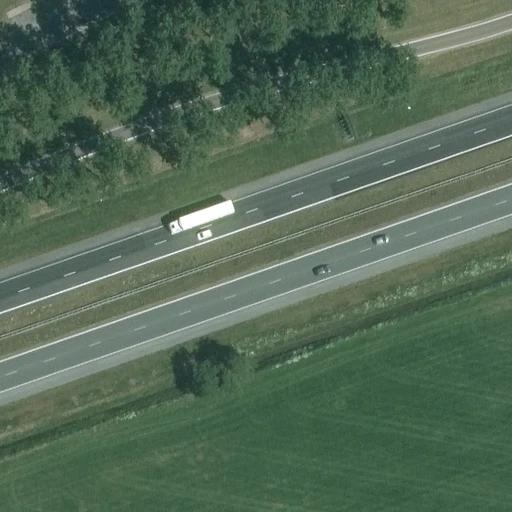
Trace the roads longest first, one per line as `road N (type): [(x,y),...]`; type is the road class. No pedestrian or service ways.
road 1 (motorway): [(511,121),(0,299)]
road 2 (motorway): [(0,378),(511,200)]
